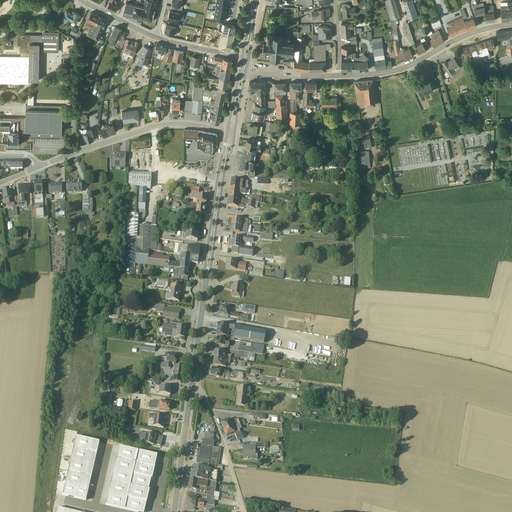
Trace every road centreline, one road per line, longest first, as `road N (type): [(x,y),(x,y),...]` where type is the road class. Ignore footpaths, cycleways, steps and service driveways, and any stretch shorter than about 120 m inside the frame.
road 1 (residential): [(35,168),(149,127),(227,131)]
road 2 (residential): [(511,21),(456,35),(388,69),(336,72)]
road 3 (primary): [(205,285),(234,132)]
road 4 (primary): [(227,131),(205,285)]
road 5 (unclassified): [(243,511),(203,397),(190,390)]
road 6 (primary): [(174,511),(190,390)]
